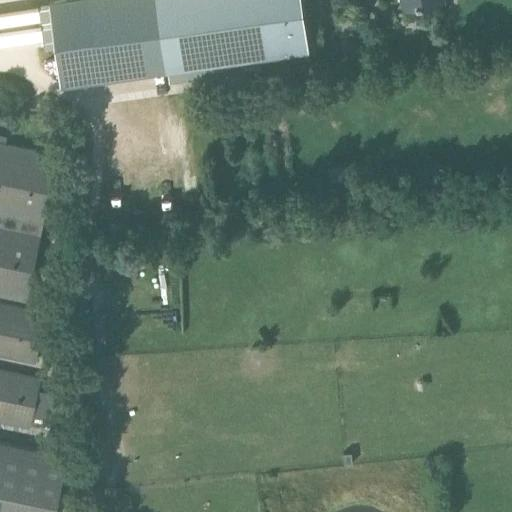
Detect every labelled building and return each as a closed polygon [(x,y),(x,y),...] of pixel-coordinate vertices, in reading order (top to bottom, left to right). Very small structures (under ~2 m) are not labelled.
[(306,45),(300,0),(89,0),(101,73),(242,54),(244,70),(284,64),(283,48),(306,45)] [(0,295),(15,299),(29,226),(33,226),(40,192),(39,192),(48,147),(0,137),(0,295)] [(335,191),(337,212),(362,209),(360,188),(335,191)] [(0,368),(0,423),(25,428),(35,376),(0,368)] [(0,511),(52,511),(64,457),(0,442),(0,511)]
